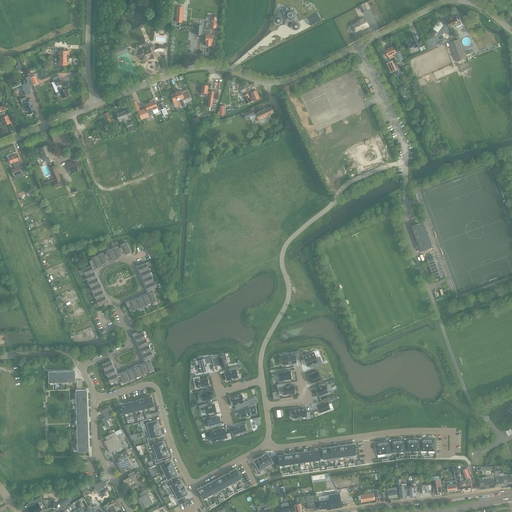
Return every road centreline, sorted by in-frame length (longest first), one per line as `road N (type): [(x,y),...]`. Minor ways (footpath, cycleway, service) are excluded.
road 1 (unclassified): [(96,103),(198,66),(288,80),(450,0)]
road 2 (residential): [(94,399),(155,387),(193,482),(267,442)]
road 3 (residential): [(267,442),(446,431),(446,458)]
road 4 (residential): [(511,490),(336,511)]
road 5 (unknown): [(74,111),(99,186),(151,175)]
road 6 (residential): [(117,302),(140,292),(130,257),(98,271),(110,299)]
road 7 (residential): [(94,399),(94,439),(131,511)]
